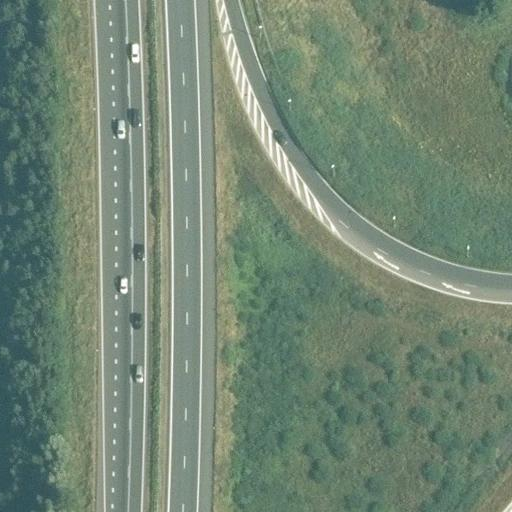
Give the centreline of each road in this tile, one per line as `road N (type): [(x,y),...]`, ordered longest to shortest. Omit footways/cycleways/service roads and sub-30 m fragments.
road 1 (motorway): [(185,511),(182,0)]
road 2 (motorway): [(125,0),(124,511)]
road 3 (motorway): [(511,292),(402,262),(337,211),(307,179),(267,109),(228,0)]
